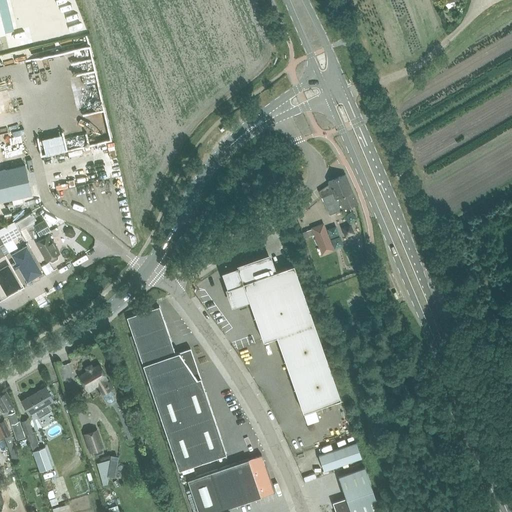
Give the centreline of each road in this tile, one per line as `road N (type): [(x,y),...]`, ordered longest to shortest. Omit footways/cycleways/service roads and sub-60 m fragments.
road 1 (tertiary): [(0,377),(129,290),(228,146),(267,118),(334,89)]
road 2 (primary): [(487,466),(334,89)]
